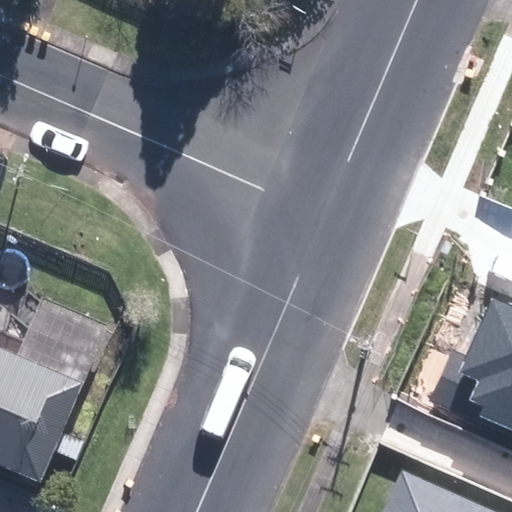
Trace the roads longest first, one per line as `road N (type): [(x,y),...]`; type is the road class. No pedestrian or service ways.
road 1 (residential): [(0,73),(325,213)]
road 2 (tertiary): [(325,213),(198,511)]
road 3 (tertiary): [(417,0),(325,213)]
